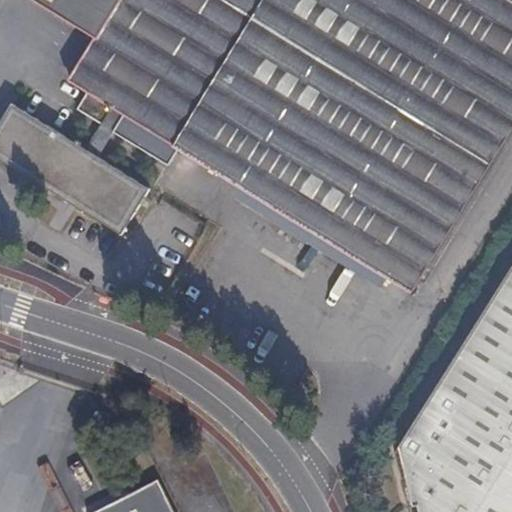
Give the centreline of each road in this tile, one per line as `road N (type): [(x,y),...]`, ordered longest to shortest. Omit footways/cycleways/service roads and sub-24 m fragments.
road 1 (residential): [(0,302),(151,353),(248,426),(312,511)]
road 2 (unknown): [(409,355),(184,207)]
road 3 (unknown): [(86,331),(17,511)]
road 4 (unknown): [(511,198),(409,355)]
road 5 (unknown): [(409,355),(301,489)]
road 6 (unknown): [(0,204),(105,268)]
